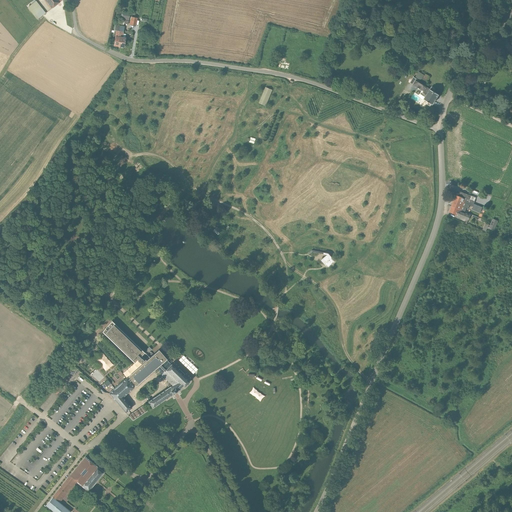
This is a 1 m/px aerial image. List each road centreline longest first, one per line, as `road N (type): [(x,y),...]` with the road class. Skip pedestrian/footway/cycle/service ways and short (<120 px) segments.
road 1 (unclassified): [(438,128),(320,84),(203,62),(122,58),(78,34),(70,0)]
road 2 (unclassified): [(316,511),(432,238),(441,185),(438,128)]
road 3 (track): [(371,382),(350,361),(336,307),(285,261)]
